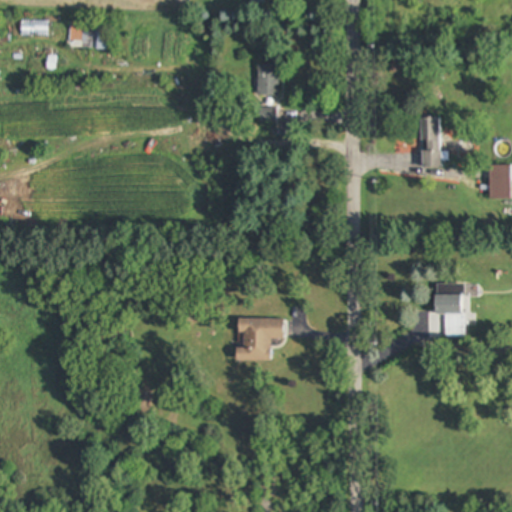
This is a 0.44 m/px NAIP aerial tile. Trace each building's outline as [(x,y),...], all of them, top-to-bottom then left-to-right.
[(22,37),(51,37),(51,22),(22,22),(22,37)] [(83,43),(83,24),(72,24),(72,43),(83,43)] [(110,24),(99,24),(99,51),(110,51),(110,24)] [(281,96),(281,65),(259,65),(259,96),(281,96)] [(423,169),(448,169),(448,153),(443,153),(443,118),(423,118),(423,169)] [(511,200),(511,166),(491,166),(491,200),(511,200)] [(438,315),(446,315),(446,339),(466,339),(467,284),(438,284),(438,315)] [(239,362),(273,362),(273,341),(286,341),(286,320),(239,320),(239,362)]
